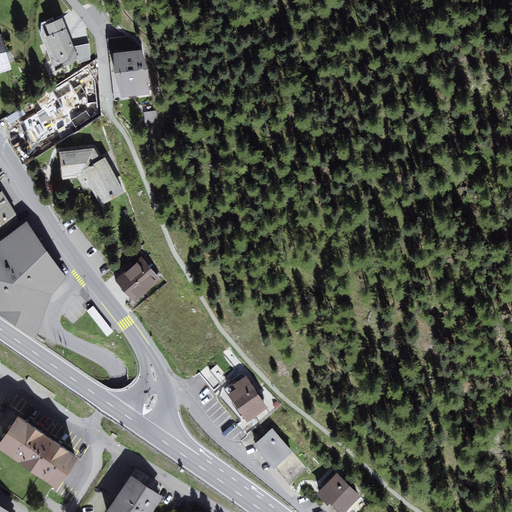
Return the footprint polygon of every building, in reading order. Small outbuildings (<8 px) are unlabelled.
[(74,47),(63,18),(46,25),(50,35),(46,37),(55,61),(60,60),(64,67),(78,61),(79,64),(91,59),(90,43),(74,47)] [(0,73),(12,69),(2,34),(0,34),(0,73)] [(122,98),(150,94),(149,69),(142,50),(114,54),(115,74),(122,98)] [(98,108),(80,80),(60,93),(78,121),(98,108)] [(27,130),(18,116),(9,123),(18,136),(27,130)] [(94,148),(60,152),(63,179),(77,177),(77,176),(84,176),(82,171),(101,160),(94,148)] [(101,206),(125,192),(105,158),(101,160),(82,171),(84,176),(101,206)] [(2,191),(0,192),(0,224),(17,214),(2,191)] [(53,295),(67,278),(27,221),(0,241),(0,314),(35,338),(53,295)] [(116,280),(134,302),(161,279),(142,258),(116,280)] [(92,306),(81,295),(63,314),(73,324),(92,306)] [(248,422),(268,408),(247,376),(233,385),(236,389),(229,394),(248,422)] [(78,459),(18,417),(0,442),(0,449),(57,489),(78,459)] [(274,468),(293,452),(272,429),(254,445),(274,468)] [(339,511),(346,511),(361,496),(337,473),(316,494),(328,506),(330,504),(339,511)] [(152,511),(163,497),(131,476),(107,511),(152,511)]
